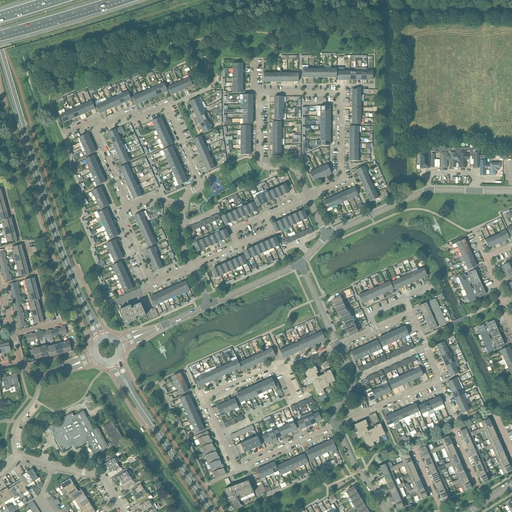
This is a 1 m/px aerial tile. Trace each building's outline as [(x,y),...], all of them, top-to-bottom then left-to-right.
[(189,78),(184,80),(187,88),(193,85),(192,85),(191,82),(195,81),(190,71),(187,73),(189,78)] [(156,80),(151,82),(153,88),(157,95),(162,93),(158,85),(156,80)] [(187,88),(184,80),(179,82),(182,90),(187,88)] [(179,82),(173,85),(177,92),(182,90),(179,82)] [(164,83),(158,85),(162,93),(168,90),(167,90),(164,83)] [(177,92),(173,85),(168,87),(171,94),(171,95),(177,92)] [(153,88),(148,90),(151,98),(157,95),(153,88)] [(143,92),(146,100),(151,98),(148,90),(143,92)] [(121,91),(116,94),(117,96),(120,104),(125,102),(122,94),(121,91)] [(127,92),(122,94),(125,102),(131,99),(127,92)] [(143,92),(138,95),(141,102),(146,100),(143,92)] [(135,105),(141,102),(138,95),(132,97),(135,104),(135,105)] [(117,96),(112,99),(115,106),(120,104),(117,96)] [(190,101),(192,107),(200,103),(197,98),(190,101)] [(110,108),(115,106),(112,99),(106,101),(110,108)] [(100,100),(94,102),(99,112),(99,113),(105,111),(101,103),(100,100)] [(91,101),(86,103),(89,111),(95,108),(91,101)] [(106,101),(101,103),(105,111),(110,108),(106,101)] [(89,111),(86,103),(81,106),(84,113),(89,111)] [(192,107),(195,112),(202,109),(200,103),(192,107)] [(81,106),(76,108),(79,116),(84,113),(81,106)] [(79,116),(76,108),(70,110),(74,118),(79,116)] [(195,112),(197,117),(204,114),(202,109),(195,112)] [(70,110),(65,113),(69,120),(74,118),(70,110)] [(204,114),(197,117),(199,122),(207,119),(210,117),(208,112),(204,114)] [(69,120),(65,113),(60,115),(63,122),(63,123),(69,120)] [(152,121),(154,126),(162,122),(160,117),(152,121)] [(199,122),(202,128),(209,124),(207,119),(199,122)] [(154,126),(156,130),(164,126),(162,122),(154,126)] [(211,130),(209,124),(202,128),(204,133),(211,130)] [(156,130),(157,135),(166,131),(164,126),(156,130)] [(108,132),(108,133),(110,138),(118,135),(121,133),(119,128),(115,129),(108,133),(108,132)] [(159,139),(168,135),(166,131),(157,135),(159,139)] [(79,138),(81,142),(89,138),(87,133),(87,134),(79,138)] [(113,143),(120,140),(118,135),(110,138),(113,143)] [(159,139),(161,143),(170,139),(168,135),(159,139)] [(193,139),(196,145),(203,141),(201,136),(194,139),(193,139)] [(81,142),(83,146),(91,143),(89,138),(81,142)] [(170,139),(161,143),(163,148),(172,144),(170,139)] [(113,143),(115,148),(123,145),(120,140),(113,143)] [(196,145),(198,150),(205,147),(203,141),(196,145)] [(85,151),(93,147),(91,143),(83,146),(85,151)] [(117,154),(125,150),(123,145),(115,148),(117,154)] [(171,146),(163,150),(165,155),(173,151),(171,146)] [(96,152),(93,147),(85,151),(87,155),(95,152),(96,152)] [(200,155),(208,152),(205,147),(198,150),(200,155)] [(479,148),(469,148),(469,151),(470,151),(470,157),(474,157),(474,152),(479,152),(479,148)] [(117,154),(120,159),(127,156),(125,150),(117,154)] [(165,155),(167,159),(175,155),(173,151),(165,155)] [(200,155),(203,160),(210,157),(208,152),(200,155)] [(447,160),(449,160),(449,156),(447,156),(447,152),(440,152),(441,168),(447,168),(447,160)] [(456,152),(450,152),(450,168),(456,168),(456,161),(459,161),(459,155),(456,155),(456,152)] [(466,168),(466,160),(468,160),(469,160),(469,154),(466,154),(466,152),(460,152),(460,168),(466,168)] [(474,157),(470,157),(470,165),(474,165),(474,168),(479,168),(480,168),(480,156),(480,152),(479,152),(474,152),(474,157)] [(420,168),(429,168),(429,153),(420,153),(420,168)] [(434,154),(431,154),(431,167),(439,167),(439,160),(434,160),(434,154)] [(85,159),(87,164),(95,160),(93,155),(93,156),(85,159)] [(177,160),(175,155),(167,159),(169,164),(177,160)] [(130,161),(127,156),(120,159),(122,164),(123,164),(122,164),(130,161)] [(203,160),(205,166),(212,162),(210,157),(203,160)] [(89,168),(97,164),(95,160),(87,164),(89,168)] [(169,164),(170,168),(179,164),(177,160),(169,164)] [(486,160),(480,160),(480,176),(486,175),(486,169),(488,169),(488,164),(486,164),(486,160)] [(215,168),(212,162),(205,166),(208,171),(215,168)] [(499,169),(501,169),(501,163),(490,163),(490,176),(496,176),(496,171),(499,171),(499,169)] [(89,168),(91,173),(99,169),(97,164),(89,168)] [(120,167),(122,173),(130,170),(127,164),(120,167)] [(181,168),(179,164),(170,168),(172,172),(181,168)] [(331,173),(327,164),(323,167),(326,175),(331,173)] [(356,170),(359,175),(366,172),(364,166),(357,170),(356,169),(356,170)] [(323,167),(318,169),(322,177),(326,175),(323,167)] [(172,172),(169,174),(171,178),(174,177),(183,173),(181,168),(172,172)] [(92,177),(101,173),(99,169),(91,173),(92,177)] [(322,177),(318,169),(314,171),(318,179),(322,177)] [(122,173),(125,178),(132,175),(130,170),(122,173)] [(313,181),(318,179),(314,171),(309,173),(313,181)] [(359,175),(361,180),(369,177),(366,172),(359,175)] [(92,177),(94,181),(103,177),(101,173),(92,177)] [(185,177),(183,173),(174,177),(176,181),(185,177)] [(125,178),(127,183),(134,180),(132,175),(125,178)] [(105,182),(103,177),(94,181),(97,186),(105,182)] [(187,182),(185,177),(176,181),(178,186),(174,187),(176,190),(183,187),(181,184),(187,182)] [(361,180),(363,186),(371,182),(369,177),(361,180)] [(134,180),(127,183),(129,188),(137,185),(134,180)] [(363,186),(366,191),(372,188),(373,187),(371,182),(363,186)] [(283,194),(289,192),(286,184),(280,187),(281,188),(283,194)] [(139,190),(137,185),(129,188),(132,194),(139,190)] [(100,187),(92,191),(94,196),(102,192),(100,187)] [(275,189),(278,197),(283,194),(281,188),(280,187),(275,189)] [(355,187),(349,190),(352,198),(358,195),(355,188),(355,187)] [(372,188),(366,191),(368,196),(376,193),(373,187),(372,188)] [(278,197),(275,189),(270,192),(273,199),(278,197)] [(139,190),(132,194),(134,199),(141,196),(139,190)] [(349,190),(344,192),(347,200),(352,198),(349,190)] [(96,200),(104,196),(102,192),(94,196),(96,200)] [(268,201),(273,199),(270,192),(264,194),(268,201)] [(344,192),(339,195),(342,202),(347,200),(344,192)] [(368,196),(371,202),(371,201),(378,198),(376,193),(368,196)] [(263,204),(268,201),(264,194),(259,196),(263,204)] [(339,195),(333,197),(337,205),(342,202),(339,195)] [(98,204),(106,200),(104,196),(96,200),(98,204)] [(263,204),(259,196),(254,199),(257,206),(263,204)] [(337,205),(333,197),(328,199),(332,207),(337,205)] [(323,202),(326,209),(332,207),(328,199),(323,202)] [(109,205),(106,200),(98,204),(100,209),(108,205),(109,205)] [(248,205),(251,213),(257,210),(253,203),(248,205)] [(243,207),(246,215),(251,213),(248,205),(243,207)] [(238,210),(241,217),(246,215),(243,207),(238,210)] [(106,209),(97,213),(99,217),(108,213),(106,209)] [(232,212),(236,220),(241,217),(238,210),(232,212)] [(303,210),(298,213),(301,220),(307,218),(303,210)] [(9,219),(9,218),(7,211),(0,213),(0,220),(1,221),(9,219)] [(134,215),(134,216),(137,221),(144,218),(148,216),(146,211),(135,216),(134,215)] [(227,214),(231,222),(236,220),(232,212),(227,214)] [(108,213),(99,217),(101,222),(110,218),(108,213)] [(293,215),(296,223),(301,220),(298,213),(293,215)] [(222,217),(225,224),(231,222),(227,214),(222,217)] [(293,215),(288,218),(291,225),(296,223),(293,215)] [(1,221),(3,228),(13,225),(11,218),(9,218),(9,219),(1,221)] [(110,218),(101,222),(103,226),(112,222),(110,218)] [(139,226),(146,223),(144,218),(137,221),(139,226)] [(282,220),(286,227),(291,225),(288,218),(282,220)] [(277,222),(280,230),(286,227),(282,220),(277,222)] [(103,226),(105,231),(114,227),(112,222),(103,226)] [(272,225),(275,232),(280,230),(277,222),(272,225)] [(139,226),(141,231),(149,228),(146,223),(139,226)] [(3,228),(5,235),(15,232),(13,225),(3,228)] [(105,231),(107,235),(116,231),(114,227),(105,231)] [(144,237),(151,233),(149,228),(141,231),(144,237)] [(225,230),(220,232),(223,239),(229,237),(225,230)] [(116,231),(107,235),(109,239),(118,236),(116,231)] [(509,238),(506,231),(500,233),(504,241),(509,238)] [(15,232),(5,235),(7,242),(17,240),(15,232)] [(215,234),(218,242),(223,239),(220,232),(215,234)] [(144,237),(146,242),(154,239),(151,233),(144,237)] [(504,241),(500,233),(495,235),(499,243),(504,241)] [(208,234),(203,236),(204,239),(208,246),(213,244),(210,237),(208,234)] [(215,234),(210,237),(213,244),(218,242),(215,234)] [(499,243),(495,235),(490,238),(493,245),(499,243)] [(275,238),(270,240),(273,247),(274,250),(280,248),(275,238)] [(493,245),(490,238),(485,240),(488,247),(488,248),(493,245)] [(156,244),(154,239),(146,242),(149,248),(149,247),(156,244)] [(204,239),(199,241),(202,249),(208,246),(204,239)] [(456,243),(458,248),(466,244),(464,239),(458,242),(457,239),(450,242),(451,242),(452,245),(456,243)] [(106,244),(108,248),(117,244),(115,240),(114,240),(115,240),(106,244)] [(270,240),(265,242),(268,250),(273,247),(270,240)] [(202,249),(199,241),(194,244),(197,251),(202,249)] [(265,242),(259,245),(263,252),(264,256),(270,253),(268,250),(265,242)] [(117,244),(108,248),(110,253),(119,249),(117,244)] [(466,244),(458,248),(460,252),(468,248),(466,244)] [(11,247),(13,255),(23,252),(21,245),(11,247)] [(259,245),(254,247),(258,254),(263,252),(259,245)] [(146,250),(148,255),(156,252),(153,247),(146,250)] [(249,249),(252,257),(258,254),(254,247),(249,249)] [(110,253),(112,257),(121,253),(119,249),(110,253)] [(244,252),(247,259),(252,257),(249,249),(244,252)] [(13,255),(15,262),(25,259),(23,252),(13,255)] [(156,252),(148,255),(151,261),(158,257),(156,252)] [(470,252),(461,256),(463,261),(472,257),(470,252)] [(121,253),(112,257),(114,262),(123,258),(121,253)] [(243,256),(238,258),(241,266),(247,263),(243,256)] [(151,261),(153,266),(160,262),(158,257),(151,261)] [(463,261),(465,265),(474,261),(472,257),(463,261)] [(238,258),(233,260),(236,268),(241,266),(238,258)] [(15,262),(17,269),(27,266),(25,259),(15,262)] [(502,266),(502,267),(502,268),(504,272),(511,268),(511,266),(510,263),(511,261),(511,260),(511,259),(505,261),(506,264),(501,267),(502,266)] [(233,260),(227,263),(231,270),(232,273),(237,271),(236,268),(233,260)] [(474,261),(465,265),(467,270),(473,267),(476,266),(474,261)] [(120,262),(112,266),(114,270),(123,266),(121,262),(120,262)] [(160,262),(153,266),(155,271),(156,271),(163,268),(160,262)] [(227,263),(222,265),(226,273),(231,270),(227,263)] [(3,273),(8,271),(10,271),(8,267),(7,267),(6,264),(1,266),(2,269),(1,269),(2,273),(3,273)] [(222,265),(217,267),(220,275),(226,273),(222,265)] [(27,266),(17,269),(19,276),(29,274),(27,266)] [(123,266),(114,270),(116,275),(125,271),(123,266)] [(212,270),(215,277),(220,275),(217,267),(212,270)] [(417,267),(411,270),(413,273),(416,280),(421,278),(418,270),(417,267)] [(465,274),(459,277),(462,283),(461,283),(477,276),(478,276),(475,270),(474,270),(473,267),(467,270),(468,272),(469,271),(469,272),(467,273),(468,273),(469,275),(466,276),(465,274)] [(418,270),(421,278),(427,275),(423,268),(418,270)] [(9,275),(8,271),(3,273),(4,276),(3,276),(4,280),(11,278),(10,274),(9,275)] [(125,271),(116,275),(118,279),(127,275),(125,271)] [(416,280),(413,273),(408,275),(411,283),(416,280)] [(127,275),(118,279),(120,283),(129,279),(127,275)] [(411,283),(408,275),(402,277),(406,285),(411,283)] [(477,276),(461,283),(462,283),(464,289),(471,286),(470,284),(472,283),(473,285),(480,282),(478,276),(477,276)] [(24,280),(26,287),(36,285),(34,277),(24,280)] [(406,285),(402,277),(397,280),(401,287),(406,285)] [(129,279),(120,283),(122,288),(131,284),(129,279)] [(401,287),(397,280),(392,282),(395,289),(395,290),(401,287)] [(181,284),(185,292),(189,290),(186,282),(186,281),(181,284)] [(393,288),(390,281),(384,284),(388,291),(393,289),(393,288)] [(18,286),(17,282),(9,284),(10,288),(11,288),(12,291),(17,290),(16,287),(18,286)] [(471,286),(464,289),(467,295),(483,288),(480,282),(473,285),(474,287),(472,288),(471,286)] [(131,284),(122,288),(119,289),(122,295),(125,294),(124,292),(132,288),(132,289),(133,289),(131,284)] [(181,284),(177,285),(180,294),(185,292),(181,284)] [(388,291),(384,284),(379,286),(383,294),(388,291)] [(38,292),(36,285),(26,287),(28,295),(38,292)] [(177,285),(172,287),(176,296),(180,294),(177,285)] [(383,294),(379,286),(374,288),(377,296),(383,294)] [(168,289),(172,298),(176,296),(172,287),(168,289)] [(377,296),(374,288),(369,291),(372,298),(377,296)] [(486,294),(483,288),(467,295),(470,301),(469,301),(469,302),(476,299),(476,298),(476,299),(475,297),(478,296),(478,297),(478,298),(486,295),(486,294)] [(13,295),(14,298),(19,297),(19,294),(20,294),(18,289),(17,290),(12,291),(11,291),(12,296),(13,295)] [(168,289),(163,291),(167,300),(172,298),(168,289)] [(163,291),(159,293),(163,302),(167,300),(163,291)] [(372,298),(369,291),(364,293),(367,301),(372,298)] [(40,299),(38,292),(28,295),(30,302),(38,300),(40,299)] [(159,293),(155,295),(159,304),(163,302),(159,293)] [(364,293),(358,295),(361,302),(361,303),(367,301),(364,293)] [(150,298),(154,306),(159,304),(155,295),(150,297),(150,298)] [(336,298),(332,300),(334,305),(342,302),(339,296),(336,298)] [(20,297),(19,297),(14,298),(13,299),(14,303),(15,302),(16,305),(19,305),(21,304),(20,301),(22,301),(20,297)] [(419,306),(422,312),(438,305),(435,299),(435,298),(429,301),(429,303),(427,304),(426,303),(427,303),(426,302),(419,306)] [(30,302),(28,302),(30,310),(40,307),(38,300),(30,302)] [(342,302),(334,305),(337,310),(345,307),(346,306),(344,301),(343,302),(343,301),(342,302)] [(130,305),(119,310),(125,325),(136,319),(135,317),(138,316),(139,318),(146,315),(140,303),(134,306),(134,308),(132,309),(130,305)] [(16,305),(14,306),(15,309),(14,310),(15,314),(16,314),(21,312),(22,312),(21,308),(20,308),(19,305),(16,305)] [(441,311),(440,311),(438,305),(422,312),(424,318),(441,311)] [(30,310),(32,317),(42,314),(40,307),(30,310)] [(341,315),(346,312),(344,307),(345,307),(337,310),(339,316),(341,315)] [(350,317),(348,311),(346,312),(341,315),(343,320),(350,317)] [(443,317),(441,311),(424,318),(427,324),(443,317)] [(22,315),(21,312),(16,314),(17,317),(15,317),(17,321),(18,321),(23,319),(24,319),(23,315),(22,315)] [(44,322),(42,314),(32,317),(34,324),(44,322)] [(343,320),(345,325),(353,322),(350,317),(343,320)] [(427,324),(430,330),(433,329),(438,327),(437,327),(436,325),(438,325),(439,324),(440,326),(446,323),(443,317),(444,317),(443,317),(427,324)] [(23,319),(18,321),(19,324),(17,324),(18,328),(26,326),(25,322),(24,322),(23,319)] [(494,321),(493,320),(486,323),(486,324),(487,325),(484,326),(484,325),(484,324),(478,327),(480,333),(480,334),(496,326),(494,320),(494,321)] [(353,322),(345,325),(348,330),(355,327),(356,327),(355,321),(353,322)] [(58,329),(60,335),(63,334),(63,335),(67,334),(65,326),(61,327),(61,328),(58,329)] [(405,326),(400,328),(404,337),(409,335),(405,327),(405,326)] [(496,327),(480,334),(483,339),(483,340),(489,337),(489,335),(491,334),(492,336),(499,333),(496,326),(496,327)] [(348,330),(350,336),(358,333),(355,327),(348,330)] [(51,331),(52,336),(55,336),(56,337),(60,336),(60,335),(58,329),(58,328),(54,329),(54,330),(51,331)] [(396,330),(400,339),(404,337),(400,328),(396,330)] [(44,333),(44,337),(45,338),(48,338),(48,339),(53,338),(52,336),(51,331),(51,330),(46,331),(47,332),(44,333)] [(392,332),(396,341),(400,339),(396,330),(392,332)] [(35,332),(36,333),(37,339),(37,340),(42,339),(41,338),(44,337),(44,333),(43,331),(40,332),(40,331),(35,332)] [(315,331),(309,333),(314,344),(319,342),(316,334),(315,331)] [(325,339),(321,332),(316,334),(319,342),(325,339)] [(387,334),(391,343),(396,341),(392,332),(387,334)] [(37,339),(36,333),(33,334),(32,333),(25,335),(27,343),(34,341),(34,340),(37,339)] [(309,333),(304,335),(306,339),(309,346),(314,344),(309,333)] [(489,337),(483,340),(486,346),(485,346),(502,339),(499,333),(492,336),(493,338),(490,339),(489,337)] [(383,336),(387,345),(391,343),(387,334),(383,336)] [(378,338),(378,339),(382,347),(383,350),(388,348),(387,345),(383,336),(378,338)] [(309,346),(306,339),(300,341),(304,349),(309,346)] [(485,346),(486,346),(488,352),(495,349),(494,349),(494,347),(496,346),(497,348),(504,345),(502,339),(485,346)] [(378,340),(373,342),(378,354),(383,352),(381,349),(378,341),(378,340)] [(2,341),(0,341),(0,343),(3,353),(5,352),(5,353),(11,351),(9,343),(3,344),(2,341)] [(69,341),(62,343),(64,353),(72,351),(69,341)] [(304,349),(300,341),(295,343),(299,351),(304,349)] [(373,342),(369,344),(372,353),(374,356),(378,354),(373,342)] [(436,345),(439,350),(446,347),(444,342),(437,345),(437,344),(436,345)] [(57,355),(64,353),(62,343),(54,345),(57,355)] [(299,351),(295,343),(290,346),(293,353),(299,351)] [(369,344),(364,346),(368,355),(372,353),(369,344)] [(47,345),(39,347),(42,357),(49,355),(47,347),(47,345)] [(54,345),(47,347),(49,355),(50,357),(57,355),(54,345)] [(293,353),(290,346),(285,348),(288,356),(293,353)] [(368,355),(364,346),(360,348),(364,357),(368,355)] [(502,349),(500,350),(502,355),(511,351),(508,346),(508,347),(505,348),(504,346),(501,347),(502,349)] [(32,349),(34,358),(35,359),(42,357),(39,347),(32,349)] [(441,356),(449,352),(446,347),(439,350),(441,356)] [(266,351),(270,358),(275,356),(272,348),(266,351)] [(285,348),(280,350),(282,357),(283,357),(282,358),(283,358),(288,356),(285,348)] [(360,348),(355,350),(359,359),(364,357),(360,348)] [(359,359),(355,350),(351,352),(351,353),(355,361),(359,359)] [(261,353),(264,360),(270,358),(266,351),(261,353)] [(511,354),(511,351),(502,355),(504,359),(511,355),(511,354)] [(441,356),(444,361),(451,357),(449,352),(441,356)] [(264,360),(261,353),(256,355),(259,363),(264,360)] [(254,365),(259,363),(256,355),(251,358),(254,365)] [(511,355),(504,359),(501,361),(503,365),(506,364),(511,360),(511,355)] [(444,361),(446,366),(453,363),(451,357),(444,361)] [(251,358),(245,360),(249,368),(254,365),(251,358)] [(240,367),(237,360),(232,362),(235,370),(241,367),(240,367)] [(249,368),(245,360),(240,362),(243,370),(249,368)] [(328,360),(319,364),(322,371),(331,367),(328,360)] [(235,370),(232,362),(227,365),(230,372),(235,370)] [(446,366),(448,371),(456,368),(453,363),(446,366)] [(220,364),(215,367),(216,369),(220,377),(225,374),(222,367),(220,364)] [(230,372),(227,365),(222,367),(225,374),(230,372)] [(318,373),(315,366),(304,371),(307,377),(316,374),(318,373)] [(423,375),(421,370),(420,367),(414,370),(418,377),(423,375),(423,374),(423,375)] [(451,376),(458,373),(456,368),(448,371),(451,377),(451,376)] [(220,377),(216,369),(211,372),(214,379),(220,377)] [(329,384),(335,381),(330,370),(323,373),(324,374),(329,384)] [(412,380),(418,377),(414,370),(409,372),(412,380)] [(205,371),(200,374),(204,384),(209,381),(206,374),(205,371)] [(180,373),(172,377),(174,381),(182,377),(180,372),(180,373)] [(214,379),(211,372),(206,374),(209,381),(214,379)] [(409,372),(404,374),(407,382),(412,380),(409,372)] [(5,374),(2,375),(6,390),(9,390),(8,388),(14,387),(15,388),(20,387),(16,373),(11,374),(12,375),(6,377),(5,374)] [(199,373),(194,376),(197,381),(197,383),(199,386),(198,386),(199,386),(204,384),(200,374),(199,373)] [(307,377),(305,378),(308,385),(312,383),(319,380),(318,377),(316,374),(307,377)] [(318,377),(319,380),(323,389),(329,386),(329,384),(324,374),(318,377)] [(407,382),(404,374),(399,377),(402,384),(407,382)] [(182,377),(174,381),(176,386),(184,382),(182,377)] [(399,377),(393,379),(397,387),(402,384),(399,377)] [(267,380),(271,389),(276,387),(277,390),(280,389),(280,390),(281,390),(277,383),(274,384),(272,379),(272,378),(267,380)] [(455,378),(448,382),(450,387),(457,384),(455,378)] [(388,381),(391,389),(397,387),(393,379),(388,381)] [(267,391),(271,389),(267,380),(263,382),(267,391)] [(312,383),(317,394),(324,391),(323,389),(319,380),(312,383)] [(184,382),(176,386),(178,390),(186,386),(184,382)] [(262,393),(267,391),(263,382),(258,384),(262,393)] [(380,396),(385,394),(382,386),(381,383),(376,386),(377,389),(380,396)] [(258,395),(262,393),(258,384),(254,386),(258,395)] [(391,391),(387,384),(382,386),(385,394),(391,391)] [(457,384),(450,387),(452,392),(460,389),(457,384)] [(186,386),(178,390),(180,394),(188,391),(189,391),(186,386)] [(254,397),(258,395),(254,386),(250,388),(254,397)] [(249,399),(254,397),(250,388),(245,390),(249,399)] [(370,401),(375,398),(372,391),(367,393),(364,388),(360,390),(365,400),(365,399),(368,398),(370,400),(369,400),(370,401)] [(377,389),(372,391),(375,398),(380,396),(377,389)] [(460,389),(452,392),(455,398),(462,394),(460,389)] [(245,401),(249,399),(245,390),(241,392),(245,401)] [(240,403),(245,401),(241,392),(236,394),(236,395),(237,394),(240,403)] [(188,395),(180,398),(182,403),(190,399),(188,394),(188,395)] [(455,398),(457,403),(464,399),(462,394),(455,398)] [(434,399),(438,407),(443,404),(440,397),(434,399)] [(190,399),(182,403),(184,407),(192,403),(190,399)] [(230,401),(234,409),(238,407),(235,399),(230,401)] [(429,402),(432,409),(438,407),(434,399),(429,402)] [(464,399),(457,403),(459,408),(467,405),(464,399)] [(225,403),(229,411),(234,409),(230,401),(225,403)] [(429,402),(424,404),(427,411),(430,418),(435,416),(432,409),(429,402)] [(192,403),(184,407),(186,412),(194,408),(192,403)] [(221,405),(225,413),(229,411),(225,403),(221,405)] [(416,404),(410,406),(414,414),(419,411),(416,404)] [(419,407),(422,414),(427,411),(424,404),(418,406),(418,407),(419,407)] [(220,415),(221,415),(225,413),(221,405),(216,407),(217,407),(220,415)] [(467,405),(459,408),(462,413),(469,410),(467,405)] [(405,408),(408,416),(414,414),(410,406),(405,408)] [(194,408),(186,412),(187,416),(196,412),(194,408)] [(400,411),(403,418),(408,416),(405,408),(400,411)] [(72,412),(59,419),(60,420),(49,426),(62,451),(70,447),(69,445),(72,443),(75,448),(88,441),(94,454),(108,447),(97,428),(94,430),(83,411),(74,416),(72,412)] [(395,413),(398,421),(403,418),(400,411),(395,413)] [(196,412),(187,416),(189,420),(198,416),(196,412)] [(321,419),(318,412),(313,415),(316,422),(322,420),(322,419),(321,419)] [(372,425),(379,421),(375,412),(368,415),(372,425)] [(395,413),(389,415),(393,423),(394,426),(396,430),(401,427),(400,424),(398,421),(395,413)] [(306,414),(301,416),(302,419),(306,427),(311,424),(307,417),(306,414)] [(316,422),(313,415),(307,417),(311,424),(316,422)] [(393,423),(389,415),(384,418),(388,425),(393,423)] [(198,416),(189,420),(191,425),(200,421),(198,416)] [(292,418),(287,420),(288,424),(292,431),(297,429),(297,428),(297,429),(292,418)] [(493,427),(492,424),(489,418),(480,422),(483,427),(477,430),(479,434),(485,431),(484,431),(493,427)] [(306,427),(302,419),(297,422),(300,429),(306,427)] [(369,427),(365,419),(354,425),(357,431),(366,427),(369,427)] [(105,425),(103,426),(104,428),(103,429),(105,432),(106,432),(109,437),(111,442),(108,443),(112,450),(125,443),(117,427),(116,428),(112,421),(105,425)] [(200,421),(191,425),(193,429),(202,425),(200,421)] [(282,423),(276,425),(281,436),(286,434),(283,426),(282,423)] [(379,438),(385,435),(380,423),(373,427),(374,428),(379,438)] [(288,424),(283,426),(286,434),(292,431),(288,424)] [(202,425),(193,429),(195,434),(204,430),(202,425)] [(276,425),(271,428),(276,438),(281,436),(276,425)] [(368,431),(366,427),(357,431),(355,432),(358,439),(362,437),(369,434),(368,431)] [(460,431),(464,440),(472,436),(473,436),(479,434),(477,430),(471,432),(468,427),(460,431)] [(488,439),(497,435),(493,427),(484,431),(485,431),(488,439)] [(271,428),(266,430),(267,433),(271,441),(276,438),(271,428)] [(380,440),(379,438),(374,428),(368,431),(369,434),(373,443),(380,440)] [(196,440),(194,441),(196,446),(199,445),(211,439),(210,439),(208,435),(204,436),(202,437),(201,434),(201,433),(195,436),(196,440)] [(256,433),(250,436),(251,436),(251,438),(256,448),(255,447),(257,446),(257,447),(261,445),(257,436),(256,433)] [(265,443),(271,441),(267,433),(262,436),(265,443)] [(362,437),(367,448),(374,445),(373,443),(369,434),(362,437)] [(492,448),(501,444),(497,435),(488,439),(490,445),(484,447),(486,451),(492,449),(492,448)] [(436,447),(438,451),(444,449),(444,448),(453,444),(449,436),(440,439),(442,445),(436,447)] [(464,440),(467,448),(476,444),(473,436),(472,436),(464,440)] [(250,450),(250,449),(251,449),(255,447),(255,448),(256,448),(251,438),(246,441),(250,450)] [(201,447),(203,452),(214,447),(214,448),(212,443),(208,445),(207,444),(206,445),(205,442),(211,439),(199,445),(200,448),(201,447)] [(328,442),(331,451),(336,449),(332,440),(333,440),(332,440),(328,442)] [(245,453),(244,452),(246,451),(246,452),(250,450),(246,441),(240,443),(245,453)] [(323,444),(327,453),(331,451),(328,442),(323,444)] [(240,443),(235,446),(239,455),(239,454),(240,454),(244,452),(244,453),(245,453),(240,443)] [(319,446),(323,454),(327,453),(323,444),(319,446)] [(453,444),(444,448),(444,449),(448,457),(456,453),(453,444)] [(467,448),(471,457),(480,453),(476,444),(467,448)] [(504,453),(503,450),(501,444),(492,448),(492,449),(496,457),(504,453)] [(419,448),(423,457),(432,453),(432,454),(438,451),(436,447),(430,450),(428,445),(419,448)] [(314,448),(318,456),(323,454),(319,446),(314,448)] [(205,456),(207,461),(218,456),(216,451),(211,453),(210,453),(209,451),(215,448),(214,447),(203,452),(202,453),(204,456),(205,456)] [(310,450),(314,458),(318,456),(314,448),(310,450)] [(306,452),(309,460),(314,458),(310,450),(305,452),(306,452)] [(398,469),(404,466),(412,462),(408,453),(400,457),(402,462),(396,465),(398,469)] [(432,454),(432,453),(423,457),(427,466),(436,462),(432,454)] [(456,453),(448,457),(450,462),(444,465),(446,468),(452,466),(460,462),(456,453)] [(475,466),(484,462),(480,453),(471,457),(475,466)] [(504,453),(496,457),(500,466),(508,462),(504,453)] [(105,466),(107,469),(117,463),(114,458),(115,458),(113,455),(114,455),(114,454),(100,463),(101,463),(103,465),(104,465),(105,466)] [(300,456),(304,465),(308,463),(305,455),(305,454),(300,456)] [(209,464),(211,469),(222,464),(219,460),(215,461),(214,462),(212,459),(218,456),(207,461),(206,461),(208,465),(209,464)] [(295,458),(299,467),(304,465),(300,456),(295,458)] [(291,460),(295,469),(299,467),(295,458),(291,460)] [(287,462),(290,471),(295,469),(291,460),(287,462)] [(274,462),(270,464),(273,473),(275,476),(279,474),(278,471),(274,463),(275,462),(274,462)] [(282,464),(286,473),(290,471),(287,462),(282,464)] [(398,469),(396,465),(390,467),(388,462),(379,466),(383,475),(392,471),(398,469)] [(404,466),(407,474),(416,471),(412,462),(404,466)] [(438,467),(436,462),(427,466),(431,475),(439,471),(446,468),(444,465),(438,467)] [(452,466),(449,467),(451,473),(454,471),(455,474),(459,473),(464,470),(463,467),(460,462),(457,463),(452,466)] [(484,462),(475,466),(479,475),(488,471),(484,462)] [(503,474),(511,470),(508,462),(500,466),(503,474)] [(110,478),(111,478),(114,476),(122,470),(121,467),(120,468),(117,463),(107,469),(109,472),(109,473),(110,474),(109,475),(110,477),(109,478),(110,478)] [(212,473),(213,473),(215,478),(226,473),(226,472),(225,473),(223,468),(219,470),(219,469),(217,470),(216,467),(222,464),(211,469),(210,470),(212,473)] [(265,466),(269,475),(273,473),(270,464),(265,466)] [(278,467),(281,475),(286,473),(282,464),(277,466),(278,467)] [(261,468),(265,477),(269,475),(265,466),(261,468)] [(122,470),(114,476),(111,478),(112,480),(116,478),(117,480),(118,479),(120,482),(130,476),(132,475),(131,475),(132,474),(130,470),(129,470),(128,470),(127,471),(126,468),(127,468),(126,468),(122,470)] [(261,468),(256,470),(256,471),(257,471),(261,481),(266,479),(265,477),(261,468)] [(32,469),(28,472),(34,481),(38,479),(32,469)] [(26,473),(23,475),(29,484),(34,481),(28,472),(27,471),(26,472),(26,473)] [(387,483),(396,480),(392,471),(383,475),(387,483)] [(407,474),(411,483),(420,479),(416,471),(407,474)] [(435,483),(443,480),(439,471),(431,475),(435,483)] [(468,480),(464,471),(455,475),(458,480),(452,483),(453,487),(459,484),(468,480)] [(483,483),(491,480),(488,471),(479,475),(483,483)] [(21,475),(22,475),(19,477),(20,480),(25,487),(29,484),(23,475),(23,474),(21,475)] [(123,491),(122,491),(123,491),(128,488),(135,483),(134,480),(132,481),(130,476),(120,482),(122,485),(122,486),(123,488),(122,488),(123,491)] [(60,490),(73,483),(73,482),(72,481),(70,478),(60,484),(63,488),(60,490)] [(424,488),(420,479),(411,483),(413,488),(407,491),(409,495),(412,494),(415,492),(424,488)] [(25,487),(20,480),(16,482),(24,495),(23,494),(28,491),(25,487)] [(130,493),(132,492),(134,495),(143,489),(140,484),(141,484),(140,481),(140,480),(135,483),(128,488),(123,491),(125,494),(129,491),(130,493)] [(230,502),(231,502),(231,503),(230,503),(232,505),(233,507),(235,509),(242,506),(241,506),(238,499),(238,498),(237,498),(237,497),(239,496),(240,498),(254,492),(248,480),(234,485),(235,487),(233,488),(232,486),(225,488),(225,489),(224,489),(224,490),(224,491),(226,495),(228,499),(230,502)] [(387,483),(391,492),(399,488),(399,489),(405,486),(404,482),(398,485),(396,480),(387,483)] [(435,483),(437,489),(439,492),(447,489),(443,480),(435,483)] [(472,489),(468,480),(459,484),(463,493),(472,489)] [(24,495),(16,482),(12,485),(20,498),(24,495)] [(63,495),(75,487),(76,486),(75,485),(74,485),(73,483),(60,490),(63,495)] [(19,498),(20,498),(12,485),(7,488),(13,497),(14,499),(18,497),(19,498)] [(7,486),(6,487),(5,487),(6,489),(3,490),(9,500),(13,497),(7,488),(7,486)] [(67,495),(69,497),(72,495),(81,490),(80,488),(77,490),(75,487),(63,495),(64,497),(67,495)] [(346,491),(349,496),(356,492),(353,487),(346,491)] [(143,489),(134,495),(136,498),(135,498),(136,500),(135,501),(137,503),(148,497),(150,495),(145,488),(143,489)] [(391,492),(393,498),(394,501),(403,497),(399,489),(399,488),(391,492)] [(428,497),(424,488),(415,492),(419,501),(428,497)] [(72,495),(75,500),(84,494),(82,491),(81,489),(81,490),(72,495)] [(451,497),(447,489),(439,492),(442,501),(451,497)] [(0,495),(4,502),(9,500),(3,490),(0,492),(0,495)] [(359,497),(356,492),(349,496),(352,501),(359,497)] [(84,494),(75,500),(77,504),(87,498),(89,497),(88,495),(86,497),(84,494)] [(140,508),(142,511),(151,505),(148,500),(149,500),(148,497),(137,503),(130,508),(132,511),(138,508),(138,509),(140,508)] [(352,501),(351,502),(354,507),(355,506),(362,502),(359,497),(352,501)] [(407,506),(403,497),(394,501),(398,510),(407,506)] [(87,498),(77,504),(80,508),(90,503),(91,502),(90,500),(89,501),(87,498)] [(365,507),(362,502),(355,506),(358,511),(365,507)] [(84,511),(92,507),(90,503),(80,508),(82,511),(84,511)]
